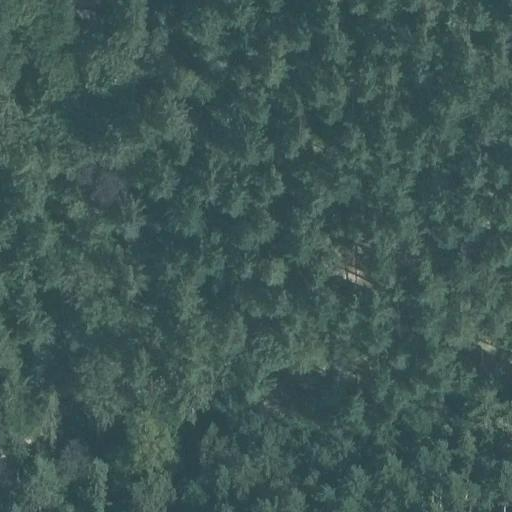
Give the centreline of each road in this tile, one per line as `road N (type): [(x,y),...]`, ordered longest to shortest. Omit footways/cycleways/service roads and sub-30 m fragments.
road 1 (track): [(511,214),(328,292),(212,327),(123,372),(0,451)]
road 2 (track): [(148,511),(98,195),(80,0)]
